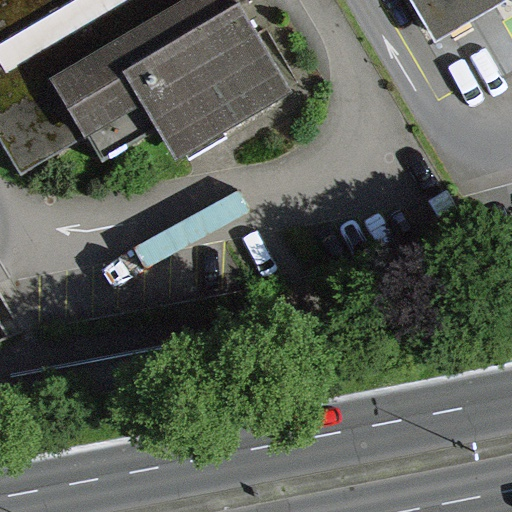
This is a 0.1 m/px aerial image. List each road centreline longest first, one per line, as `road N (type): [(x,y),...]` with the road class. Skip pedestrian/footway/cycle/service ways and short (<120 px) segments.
road 1 (primary): [(511,397),(0,498)]
road 2 (primary): [(393,511),(511,488)]
